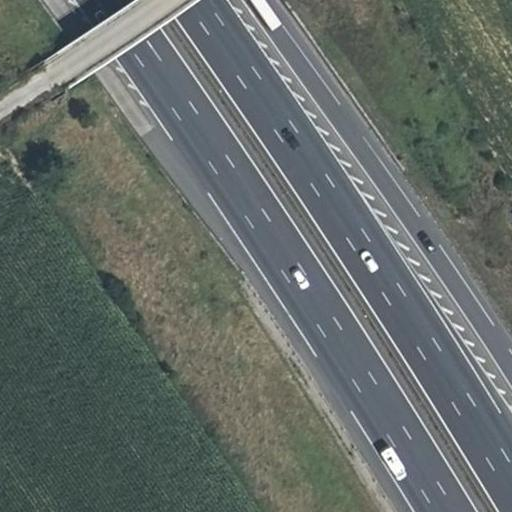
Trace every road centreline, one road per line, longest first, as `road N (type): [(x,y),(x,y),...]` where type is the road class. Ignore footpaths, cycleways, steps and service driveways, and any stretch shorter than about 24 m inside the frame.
road 1 (motorway): [(110,0),(219,155),(446,511)]
road 2 (motorway): [(511,479),(197,0)]
road 3 (motorway): [(511,370),(254,0)]
road 4 (unclassified): [(39,80),(152,0)]
